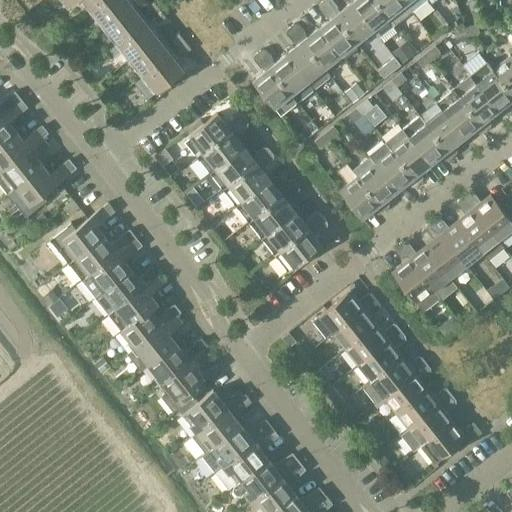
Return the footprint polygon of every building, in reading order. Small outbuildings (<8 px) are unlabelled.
[(84,0),(92,10),(104,0),(84,0)] [(127,0),(104,0),(92,10),(105,26),(131,5),(127,0)] [(329,19),(317,28),(339,55),(355,42),(322,0),(320,2),(318,5),(319,9),(325,16),(327,15),(329,19)] [(322,0),(355,42),(371,30),(350,2),(339,11),(336,8),(338,7),(332,0),(322,0)] [(374,0),(352,0),(350,2),(371,30),(378,38),(394,25),(374,0)] [(374,0),(394,25),(410,12),(401,0),(374,0)] [(425,0),(401,0),(410,12),(425,0)] [(159,9),(153,2),(146,8),(152,15),(159,9)] [(131,5),(105,26),(118,42),(144,21),(131,5)] [(159,9),(152,15),(158,23),(165,17),(159,9)] [(144,21),(118,42),(130,58),(157,37),(144,21)] [(324,68),(339,55),(317,28),(306,37),(304,34),(305,33),(299,25),(296,23),(292,24),(289,27),(328,77),(330,76),(324,68)] [(464,27),(467,35),(478,32),(475,23),(464,27)] [(312,89),(328,77),(289,27),(287,28),(286,31),(287,34),(293,42),(294,41),(297,44),(284,54),(312,89)] [(464,27),(452,30),(455,38),(467,35),(464,27)] [(184,41),(178,34),(171,40),(177,47),(184,41)] [(143,74),(169,53),(157,37),(130,58),(143,74)] [(184,41),(177,47),(183,55),(190,49),(184,41)] [(407,41),(393,51),(401,62),(415,52),(407,41)] [(424,52),(430,59),(440,52),(434,45),(424,52)] [(296,102),(312,89),(284,54),(274,63),(271,59),(272,58),(266,51),(263,49),(260,50),(257,52),(296,102)] [(280,115),(296,102),(257,52),(255,54),(253,57),(254,60),(260,68),(261,67),(264,70),(252,80),(280,115)] [(424,52),(415,60),(420,67),(430,59),(424,52)] [(167,91),(163,86),(183,70),(169,53),(143,74),(160,96),(167,91)] [(511,57),(509,55),(493,68),(511,92),(511,57)] [(395,56),(378,69),(385,77),(401,64),(395,56)] [(511,92),(493,68),(492,68),(486,60),(469,74),(497,109),(507,101),(510,105),(511,105),(511,92)] [(390,80),(396,86),(406,79),(400,72),(390,80)] [(487,117),(497,109),(469,74),(452,88),(485,129),(490,125),(490,121),(487,117)] [(396,86),(390,80),(381,87),(392,100),(401,93),(396,86)] [(356,82),(345,91),(353,101),(364,92),(356,82)] [(485,129),(452,88),(435,101),(463,136),(473,128),(476,132),(481,133),(485,129)] [(0,114),(21,98),(15,91),(0,102),(0,114)] [(0,142),(15,130),(8,121),(25,108),(25,105),(21,98),(0,114),(0,142)] [(357,106),(362,114),(372,106),(367,99),(357,106)] [(453,144),(463,136),(435,101),(418,115),(451,156),(456,152),(456,148),(453,144)] [(357,106),(348,114),(353,121),(362,114),(357,106)] [(239,113),(236,113),(228,120),(229,121),(225,124),(216,112),(203,123),(200,119),(186,131),(191,136),(184,141),(197,157),(245,118),(242,114),(239,113)] [(401,128),(429,163),(439,155),(442,159),(447,160),(451,156),(418,115),(401,128)] [(245,118),(197,157),(209,173),(243,146),(233,134),(236,131),(237,132),(246,126),(247,123),(247,120),(245,118)] [(322,133),(328,140),(338,133),(332,126),(322,133)] [(401,128),(385,141),(417,183),(422,179),(422,175),(419,171),(429,163),(401,128)] [(23,140),(15,130),(0,142),(0,169),(42,137),(36,130),(23,140)] [(322,133),(313,141),(318,148),(328,140),(322,133)] [(0,185),(6,193),(15,187),(14,186),(42,164),(35,155),(48,145),(42,137),(0,169),(0,185)] [(417,183),(385,141),(368,155),(369,156),(396,190),(405,182),(408,186),(413,187),(417,183)] [(251,157),(243,146),(209,173),(223,189),(271,151),(268,147),(265,145),(262,146),(254,153),(255,154),(251,157)] [(271,151),(223,189),(236,205),(269,179),(259,166),(262,164),(263,165),(272,158),(273,156),(273,153),(271,151)] [(386,198),(396,190),(369,156),(353,169),(358,176),(357,177),(383,210),(388,206),(389,202),(386,198)] [(50,174),(42,164),(14,186),(15,187),(22,196),(14,202),(25,217),(46,200),(42,194),(70,172),(63,163),(50,174)] [(379,214),(383,210),(357,177),(340,190),(361,218),(372,209),(375,213),(379,214)] [(297,184),(294,179),(291,178),(288,179),(279,185),(281,187),(277,189),(269,179),(236,205),(249,222),(297,184)] [(289,198),(298,191),(299,188),(298,185),(297,184),(249,222),(261,238),(295,212),(285,199),(288,196),(289,198)] [(468,191),(462,196),(496,239),(511,227),(511,222),(489,194),(488,195),(491,198),(483,205),(472,191),(468,191)] [(496,239),(462,196),(457,199),(456,203),(467,217),(459,224),(481,252),(487,260),(503,247),(496,239)] [(49,239),(67,262),(103,234),(96,226),(112,213),(112,208),(108,202),(71,231),(66,226),(49,239)] [(317,210),(314,211),(305,218),(306,219),(303,222),(295,212),(261,238),(274,254),(323,216),(320,212),(317,210)] [(42,213),(34,219),(39,226),(47,220),(42,213)] [(314,235),(325,226),(327,223),(326,220),(323,216),(274,254),(287,270),(321,244),(314,235)] [(465,264),(481,252),(459,224),(450,230),(440,217),(435,216),(431,220),(465,264)] [(425,229),(435,242),(426,250),(448,278),(465,264),(431,220),(425,224),(425,229)] [(128,228),(124,228),(108,241),(103,234),(67,262),(81,279),(135,237),(128,228)] [(139,242),(135,237),(81,279),(94,296),(130,268),(122,259),(139,246),(139,242)] [(404,241),(398,246),(406,256),(406,255),(411,262),(433,290),(434,289),(448,278),(426,250),(419,255),(408,242),(404,241)] [(403,257),(406,256),(398,246),(393,250),(399,257),(403,257)] [(440,297),(434,289),(433,290),(411,262),(395,274),(393,271),(391,272),(394,275),(422,311),(440,297)] [(94,296),(107,313),(156,275),(150,267),(137,277),(130,268),(94,296)] [(156,275),(107,313),(121,330),(157,302),(149,293),(162,282),(156,275)] [(490,287),(486,290),(493,299),(497,296),(490,287)] [(375,298),(371,293),(367,293),(354,303),(348,294),(351,291),(350,290),(312,320),(326,338),(332,333),(332,332),(375,298)] [(50,291),(40,299),(46,306),(56,298),(50,291)] [(379,303),(375,298),(332,332),(332,333),(344,348),(372,325),(366,317),(379,307),(379,303)] [(126,353),(127,353),(175,315),(169,307),(156,317),(149,309),(157,303),(157,302),(121,330),(134,347),(126,353)] [(175,315),(127,353),(140,370),(176,342),(168,333),(181,322),(175,315)] [(344,348),(357,364),(400,330),(396,325),(392,324),(379,334),(372,325),(344,348)] [(400,330),(357,364),(370,380),(398,358),(392,350),(405,340),(404,335),(400,330)] [(288,333),(282,338),(289,348),(296,342),(288,333)] [(161,381),(202,349),(207,345),(202,339),(198,339),(183,351),(176,342),(140,370),(148,364),(161,381)] [(208,356),(202,349),(161,381),(167,388),(160,396),(172,411),(177,407),(193,395),(204,386),(199,380),(203,377),(195,367),(208,356)] [(370,380),(362,386),(375,402),(383,396),(426,362),(422,357),(417,356),(405,366),(398,358),(370,380)] [(100,358),(92,365),(100,374),(108,368),(100,358)] [(426,362),(383,396),(396,413),(424,390),(417,382),(430,372),(430,367),(426,362)] [(332,385),(324,392),(336,407),(344,400),(332,385)] [(430,398),(424,390),(396,413),(408,428),(452,394),(447,389),(443,388),(430,398)] [(181,414),(195,432),(242,394),(238,389),(230,396),(230,399),(227,401),(223,397),(220,399),(212,389),(198,401),(193,395),(177,407),(181,413),(181,414)] [(243,395),(242,394),(195,432),(209,449),(240,424),(233,415),(248,403),(249,399),(245,393),(243,395)] [(413,451),(421,444),(449,422),(442,414),(456,403),(455,399),(452,394),(408,428),(400,434),(413,451)] [(247,433),(240,424),(209,449),(201,455),(214,472),(222,466),(272,427),(267,421),(263,420),(247,433)] [(481,431),(473,421),(466,427),(466,431),(472,439),(481,431)] [(421,444),(434,461),(466,436),(465,435),(461,437),(449,422),(421,444)] [(272,427),(222,466),(236,483),(268,458),(260,449),(276,436),(276,432),(272,427)] [(268,458),(236,483),(234,485),(233,488),(233,491),(235,493),(238,494),(241,494),(243,492),(249,500),(298,460),(294,455),(290,454),(274,466),(268,458)] [(249,500),(258,511),(267,511),(294,491),(287,483),(303,470),(303,466),(298,460),(249,500)] [(303,511),(323,496),(325,494),(320,488),(317,487),(301,500),(294,491),(267,511),(303,511)] [(303,511),(314,511),(313,510),(316,507),(318,508),(327,501),(323,496),(303,511)]
